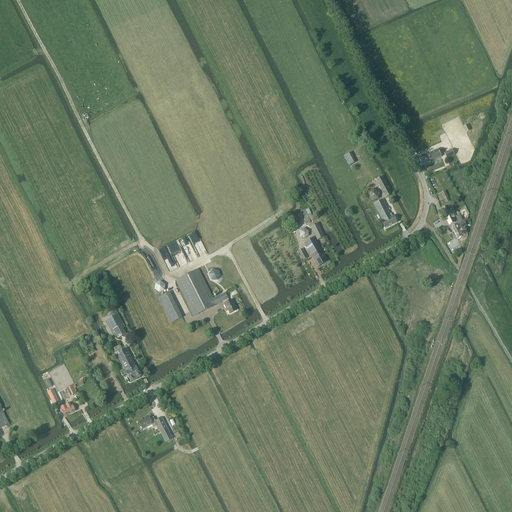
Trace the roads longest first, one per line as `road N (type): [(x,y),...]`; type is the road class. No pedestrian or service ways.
road 1 (unclassified): [(0,480),(419,228),(426,209),(420,173),(332,0)]
road 2 (track): [(190,321),(18,0)]
